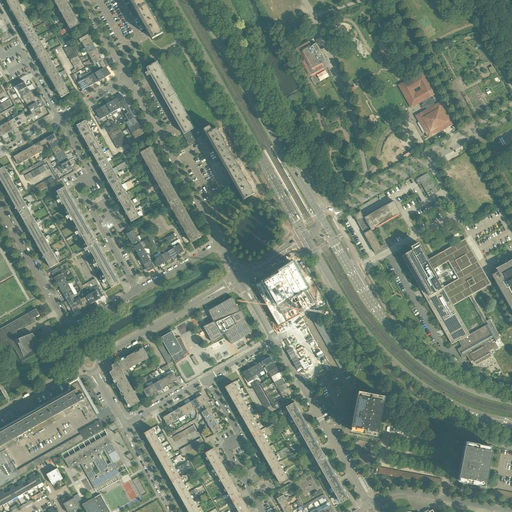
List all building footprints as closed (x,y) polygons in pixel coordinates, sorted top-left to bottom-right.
[(12,11),(16,18),(24,13),(20,6),(21,6),(19,3),(16,0),(9,0),(7,1),(11,9),(10,9),(11,10),(12,11)] [(53,0),(56,3),(60,10),(64,18),(70,29),(80,24),(76,16),(67,1),(66,0),(53,0)] [(131,0),(135,7),(148,29),(147,30),(149,33),(150,32),(153,38),(163,33),(144,0),(131,0)] [(21,27),(25,34),(33,29),(29,22),(30,22),(28,19),(24,13),(16,18),(20,24),(19,25),(20,26),(21,27)] [(33,29),(25,34),(27,37),(28,40),(29,40),(28,40),(29,42),(30,43),(32,46),(34,50),(42,45),(40,41),(38,38),(39,38),(38,37),(37,35),(33,29)] [(82,42),(85,48),(93,43),(93,44),(93,43),(92,43),(90,38),(89,38),(88,35),(88,34),(79,39),(81,43),(82,42)] [(296,49),(310,75),(324,68),(322,64),(321,64),(322,63),(323,63),(326,61),(322,54),(316,43),(312,45),(313,45),(311,46),(309,42),(296,49)] [(85,48),(88,54),(96,49),(96,48),(93,43),(85,48)] [(39,59),(43,66),(51,61),(48,54),(46,51),(46,52),(42,45),(34,50),(38,57),(38,58),(39,59)] [(88,54),(91,59),(99,54),(96,49),(88,54)] [(94,65),(99,62),(102,60),(99,55),(99,54),(91,59),(94,65)] [(80,66),(75,69),(77,71),(84,67),(79,58),(76,59),(77,61),(79,64),(80,66)] [(99,68),(100,70),(105,78),(105,77),(106,77),(110,75),(110,74),(102,60),(99,62),(102,67),(99,68)] [(48,75),(52,82),(60,77),(58,73),(57,70),(55,67),(51,61),(43,66),(47,72),(47,73),(47,74),(48,75)] [(153,77),(169,105),(176,119),(180,124),(185,133),(184,134),(189,143),(200,137),(198,134),(204,131),(206,135),(206,134),(207,134),(209,137),(239,190),(238,191),(239,193),(241,193),(244,199),(254,194),(217,128),(212,131),(211,130),(211,129),(209,126),(206,121),(196,127),(194,128),(157,62),(148,67),(150,71),(148,72),(145,73),(147,76),(149,79),(153,77)] [(321,81),(329,76),(325,69),(317,75),(321,81)] [(100,70),(95,73),(99,81),(105,78),(100,70)] [(411,109),(422,102),(421,101),(415,104),(403,84),(407,82),(407,83),(416,78),(416,77),(423,72),(434,93),(429,96),(430,98),(437,94),(423,71),(398,85),(411,109)] [(422,102),(423,104),(421,105),(422,107),(423,108),(425,107),(426,110),(427,110),(427,111),(430,109),(432,114),(420,121),(425,130),(428,128),(432,135),(442,129),(439,124),(449,119),(440,103),(435,106),(434,105),(433,103),(435,101),(434,100),(433,98),(431,99),(430,98),(429,96),(434,93),(423,72),(416,77),(416,78),(407,83),(407,82),(403,84),(415,104),(421,101),(422,102)] [(95,73),(89,76),(94,84),(99,81),(95,73)] [(89,76),(84,79),(88,87),(93,84),(94,84),(89,76)] [(60,77),(52,82),(56,88),(56,90),(57,91),(61,98),(69,93),(66,86),(64,83),(60,77)] [(17,86),(20,91),(28,87),(27,87),(24,82),(22,83),(21,79),(15,83),(16,86),(17,86)] [(88,87),(84,79),(78,82),(82,90),(83,90),(88,87)] [(20,91),(22,97),(30,92),(28,89),(27,87),(28,87),(20,91)] [(22,97),(25,102),(33,97),(30,92),(31,92),(30,92),(22,97)] [(124,106),(126,110),(129,108),(124,99),(122,95),(121,96),(122,96),(119,97),(117,98),(121,107),(124,106)] [(25,102),(28,107),(36,103),(36,102),(33,98),(34,97),(33,97),(25,102)] [(116,110),(121,107),(117,98),(115,100),(112,101),(111,101),(116,110)] [(111,113),(116,110),(111,101),(110,102),(107,104),(106,104),(111,113)] [(427,110),(426,110),(415,116),(428,139),(453,125),(441,102),(434,105),(435,106),(440,103),(449,119),(439,124),(442,129),(432,135),(428,128),(425,130),(420,121),(432,114),(430,109),(427,111),(427,110)] [(31,112),(39,108),(39,107),(39,108),(36,103),(28,107),(31,112)] [(111,113),(106,104),(104,106),(101,107),(106,116),(107,119),(112,116),(111,113)] [(101,119),(106,116),(101,107),(99,109),(96,110),(95,110),(97,114),(98,115),(100,119),(101,119)] [(32,114),(29,116),(31,119),(42,113),(39,108),(31,112),(32,114)] [(124,119),(126,123),(135,118),(134,117),(133,115),(133,114),(129,108),(126,110),(128,113),(125,114),(125,115),(125,116),(126,118),(124,119)] [(18,114),(19,116),(23,124),(28,121),(29,121),(28,121),(31,119),(29,116),(26,118),(23,111),(18,114)] [(19,116),(14,119),(18,127),(23,124),(19,116)] [(126,123),(129,128),(138,123),(137,123),(136,120),(135,118),(126,123)] [(14,119),(8,122),(13,130),(16,128),(18,127),(14,119)] [(109,183),(113,190),(117,196),(118,198),(118,199),(119,199),(126,212),(126,213),(127,214),(127,215),(131,222),(140,217),(127,194),(125,191),(118,178),(116,175),(109,162),(107,159),(100,146),(98,143),(91,131),(91,130),(89,127),(85,121),(77,126),(81,133),(81,134),(82,135),(90,149),(90,150),(91,151),(99,164),(99,166),(100,167),(108,181),(108,182),(109,183)] [(8,122),(3,125),(8,133),(7,133),(12,130),(13,130),(8,122)] [(130,134),(132,133),(141,128),(140,128),(139,125),(138,123),(129,128),(127,129),(130,134)] [(141,128),(132,133),(135,139),(140,136),(141,136),(141,135),(144,134),(144,133),(143,133),(142,130),(141,128)] [(109,135),(111,138),(117,134),(121,132),(119,129),(115,132),(109,135)] [(48,142),(49,144),(57,139),(54,134),(43,140),(45,143),(48,142)] [(112,140),(113,142),(119,139),(119,138),(123,136),(122,134),(118,136),(112,140)] [(119,138),(119,139),(120,140),(122,139),(125,144),(127,143),(123,136),(119,138)] [(318,138),(316,140),(311,142),(316,150),(323,146),(318,138)] [(49,144),(52,149),(60,144),(57,140),(57,139),(49,144)] [(44,144),(45,143),(43,140),(40,142),(40,141),(40,142),(35,145),(39,153),(46,149),(44,144)] [(34,156),(39,153),(35,145),(35,144),(34,145),(35,145),(30,148),(34,156)] [(52,149),(55,154),(63,150),(63,149),(63,150),(62,148),(60,145),(60,144),(52,149)] [(29,159),(34,156),(30,148),(30,147),(29,148),(25,151),(29,159)] [(171,185),(163,171),(162,169),(154,154),(150,147),(140,153),(143,157),(147,164),(151,172),(155,179),(160,187),(164,194),(166,198),(167,200),(191,242),(200,236),(196,229),(188,214),(180,200),(179,199),(171,185)] [(24,161),(29,159),(25,151),(24,151),(24,150),(24,151),(23,152),(19,154),(19,153),(24,161)] [(55,154),(58,160),(66,155),(63,150),(55,154)] [(19,164),(24,161),(19,153),(19,154),(14,157),(16,161),(17,162),(18,165),(19,165),(19,164)] [(55,161),(58,166),(69,160),(66,155),(58,160),(55,161)] [(69,160),(58,166),(58,167),(60,172),(61,172),(61,171),(63,174),(73,169),(71,166),(72,166),(72,165),(69,160)] [(28,229),(30,232),(36,242),(37,244),(37,245),(45,258),(46,259),(46,261),(50,268),(59,263),(55,256),(59,254),(57,251),(54,253),(53,253),(46,240),(50,238),(48,235),(45,237),(44,237),(37,224),(41,222),(39,219),(36,222),(35,221),(28,208),(31,206),(30,203),(26,205),(19,192),(23,190),(21,187),(17,190),(17,189),(10,176),(14,174),(12,171),(8,174),(8,173),(4,167),(0,169),(0,178),(0,180),(1,181),(9,194),(9,196),(10,197),(18,210),(18,212),(19,213),(27,226),(28,228),(28,229)] [(430,174),(429,176),(427,173),(415,180),(418,185),(421,184),(429,197),(438,192),(435,187),(436,187),(436,186),(435,187),(430,178),(432,177),(430,174)] [(106,278),(102,281),(104,283),(107,281),(108,281),(111,288),(120,283),(116,276),(115,275),(115,273),(114,273),(107,260),(106,259),(106,257),(105,258),(105,257),(98,244),(97,243),(97,242),(96,242),(89,228),(88,227),(87,225),(80,212),(79,211),(78,209),(78,210),(78,209),(71,196),(70,195),(69,194),(65,187),(57,191),(61,198),(60,198),(61,198),(57,201),(58,203),(62,201),(69,214),(70,214),(66,217),(67,219),(71,217),(79,230),(78,230),(79,230),(75,232),(76,235),(80,233),(88,246),(84,249),(85,250),(85,251),(89,249),(97,262),(93,265),(94,267),(98,265),(99,265),(106,278)] [(384,245),(381,246),(379,247),(370,230),(399,214),(392,202),(364,218),(360,211),(354,215),(358,221),(357,222),(375,253),(382,249),(385,247),(384,245)] [(452,236),(459,232),(458,230),(457,228),(457,227),(449,231),(452,236)] [(130,240),(130,241),(137,237),(133,231),(127,234),(130,240)] [(133,246),(134,247),(140,243),(137,237),(130,241),(134,246),(133,246)] [(419,246),(418,243),(417,243),(410,247),(411,247),(412,250),(406,253),(414,268),(410,270),(420,289),(452,344),(458,340),(462,347),(463,346),(468,355),(467,355),(470,362),(473,360),(475,362),(475,363),(490,354),(488,351),(494,348),(495,350),(498,348),(494,341),(499,337),(500,338),(500,337),(490,319),(486,321),(471,295),(474,293),(473,292),(486,285),(487,286),(495,282),(511,311),(511,259),(507,262),(507,263),(506,263),(495,269),(496,269),(496,270),(494,271),(495,273),(491,275),(493,278),(490,280),(491,281),(489,282),(465,239),(453,245),(453,244),(445,249),(446,250),(426,261),(424,257),(421,252),(418,247),(419,246)] [(140,243),(134,247),(137,252),(137,253),(144,249),(146,247),(143,242),(140,243)] [(172,245),(174,248),(178,255),(184,251),(180,245),(179,243),(175,245),(174,243),(172,245)] [(174,248),(168,252),(171,258),(172,258),(177,255),(178,255),(174,248)] [(140,259),(147,255),(144,249),(137,253),(140,259)] [(168,252),(161,255),(165,262),(166,262),(165,262),(171,258),(171,259),(171,258),(168,252)] [(144,265),(150,261),(147,255),(140,259),(141,259),(144,265)] [(155,259),(156,260),(159,265),(165,262),(161,255),(155,259)] [(150,261),(144,265),(148,272),(154,268),(151,263),(150,261)] [(264,279),(255,284),(278,326),(293,318),(310,308),(317,304),(293,263),(264,279)] [(57,283),(65,278),(67,277),(62,268),(52,274),(57,283)] [(60,288),(68,284),(65,278),(57,283),(60,288)] [(63,294),(63,293),(71,289),(68,284),(60,288),(63,293),(63,294)] [(68,302),(72,300),(70,297),(74,294),(71,289),(63,293),(66,298),(66,299),(67,301),(68,302)] [(96,290),(91,293),(95,301),(99,299),(99,300),(101,299),(101,298),(96,290)] [(91,293),(86,296),(90,304),(94,302),(94,303),(96,302),(95,301),(91,293)] [(86,296),(80,299),(85,307),(89,305),(90,305),(90,304),(86,296)] [(241,310),(240,311),(232,297),(218,305),(218,306),(216,307),(216,306),(208,311),(213,322),(203,326),(212,342),(224,334),(231,344),(241,338),(243,336),(243,337),(252,332),(244,319),(245,318),(241,310)] [(80,299),(75,302),(80,310),(83,308),(83,309),(85,308),(85,307),(80,299)] [(72,300),(68,302),(70,306),(74,313),(78,311),(80,310),(75,302),(73,303),(72,300)] [(32,319),(39,315),(36,309),(0,328),(0,346),(2,350),(13,345),(22,362),(40,352),(37,347),(41,344),(40,344),(32,333),(29,334),(29,335),(30,335),(29,335),(29,334),(27,335),(27,336),(27,335),(27,336),(26,335),(24,336),(24,337),(24,336),(25,337),(24,337),(24,336),(22,337),(22,338),(22,337),(22,338),(21,337),(19,338),(20,339),(19,339),(19,338),(18,339),(14,330),(15,330),(16,331),(33,321),(32,319)] [(161,338),(176,364),(187,357),(185,355),(189,352),(185,347),(180,337),(176,339),(172,331),(161,338)] [(124,358),(112,365),(111,365),(113,368),(112,370),(110,372),(121,392),(122,391),(125,397),(124,397),(128,404),(129,404),(131,407),(138,402),(121,371),(122,370),(122,371),(148,356),(143,347),(139,350),(140,351),(134,354),(134,353),(127,357),(127,358),(125,359),(124,358)] [(489,366),(489,365),(493,364),(494,365),(492,366),(493,370),(499,368),(496,361),(494,361),(493,358),(492,358),(492,356),(484,359),(487,366),(489,366)] [(264,365),(265,367),(273,362),(273,361),(270,357),(259,363),(261,367),(264,365)] [(265,367),(268,372),(276,368),(276,367),(273,362),(265,367)] [(263,371),(261,367),(259,363),(258,364),(254,366),(253,366),(258,374),(259,377),(262,376),(260,373),(263,371)] [(253,377),(258,374),(253,366),(253,367),(248,369),(253,377)] [(268,372),(271,377),(279,373),(279,372),(276,368),(268,372)] [(254,379),(253,377),(248,369),(247,369),(248,370),(243,372),(247,380),(248,382),(254,379)] [(166,373),(168,376),(172,383),(177,380),(173,373),(172,370),(166,373)] [(274,382),(282,378),(282,377),(279,373),(271,377),(274,382)] [(168,376),(163,378),(167,386),(172,383),(168,376)] [(163,378),(158,381),(162,389),(167,386),(163,378)] [(274,382),(277,388),(285,383),(285,382),(282,378),(274,382)] [(158,381),(153,384),(157,392),(162,389),(158,381)] [(72,392),(0,433),(0,440),(5,449),(79,408),(81,411),(82,410),(88,420),(96,415),(93,411),(91,406),(88,402),(86,397),(83,393),(77,382),(72,385),(72,392)] [(266,460),(274,473),(274,474),(275,476),(279,483),(288,478),(284,472),(282,469),(275,456),(273,452),(270,446),(266,440),(264,437),(257,424),(255,420),(248,408),(246,405),(240,394),(243,393),(241,389),(238,390),(237,389),(233,382),(225,387),(229,394),(230,396),(238,410),(239,412),(247,426),(248,428),(256,442),(257,444),(265,458),(266,460)] [(277,388),(280,393),(288,388),(288,387),(288,388),(285,383),(277,388)] [(153,384),(148,387),(152,394),(157,392),(153,384)] [(152,394),(148,387),(143,390),(147,397),(152,394)] [(288,388),(280,393),(283,398),(288,395),(288,396),(289,395),(291,394),(288,388)] [(357,391),(350,430),(377,435),(385,396),(357,391)] [(204,405),(206,409),(209,408),(207,404),(202,395),(196,398),(201,406),(204,405)] [(195,409),(201,406),(196,398),(191,401),(195,409)] [(274,401),(271,403),(272,405),(275,409),(283,404),(281,399),(275,402),(274,401)] [(190,413),(195,409),(191,401),(185,405),(190,413)] [(318,464),(322,471),(326,477),(327,480),(335,493),(336,496),(337,496),(340,503),(349,498),(345,491),(344,489),(343,489),(336,475),(335,473),(334,473),(327,459),(325,457),(318,443),(316,441),(309,427),(307,425),(300,411),(298,409),(294,402),(286,407),(289,413),(291,417),(299,429),(298,429),(300,433),(308,445),(307,445),(309,448),(317,461),(317,462),(318,465),(318,464)] [(184,416),(190,413),(185,405),(180,408),(184,416)] [(179,419),(184,416),(180,408),(174,411),(179,419)] [(201,412),(204,418),(212,413),(209,408),(206,409),(201,412)] [(179,421),(179,419),(174,411),(169,414),(173,422),(174,424),(179,421)] [(204,418),(208,423),(215,419),(212,413),(204,418)] [(167,425),(173,422),(169,414),(163,417),(167,425)] [(208,423),(211,429),(219,425),(215,419),(208,423)] [(99,420),(89,426),(93,434),(103,428),(101,425),(99,421),(99,420)] [(219,425),(211,429),(214,435),(222,430),(219,425)] [(89,426),(84,429),(89,436),(93,434),(89,426)] [(185,506),(186,506),(188,511),(200,511),(194,502),(192,499),(185,486),(185,485),(183,482),(176,469),(175,467),(174,466),(173,465),(173,464),(171,460),(167,453),(165,450),(158,438),(158,437),(157,436),(156,434),(152,428),(144,433),(148,440),(149,442),(157,456),(158,458),(166,471),(166,472),(167,474),(175,488),(176,490),(184,503),(184,504),(185,506)] [(79,431),(81,434),(84,439),(89,436),(84,429),(79,431)] [(113,470),(123,464),(107,435),(106,435),(107,435),(65,459),(65,458),(64,459),(70,469),(71,469),(81,463),(84,468),(95,489),(96,489),(95,488),(116,477),(117,476),(113,470)] [(5,449),(0,440),(0,486),(20,475),(5,449)] [(466,458),(462,457),(457,480),(485,485),(492,447),(465,442),(463,452),(467,453),(466,458)] [(210,462),(214,469),(222,464),(219,457),(217,455),(213,448),(205,453),(209,459),(208,459),(210,462)] [(219,478),(223,485),(231,480),(228,473),(226,471),(222,464),(214,469),(218,475),(217,475),(219,478)] [(47,474),(53,485),(56,483),(56,482),(59,480),(59,481),(63,479),(57,468),(47,474)] [(33,473),(31,475),(37,485),(42,482),(38,475),(35,477),(33,473)] [(31,479),(28,481),(32,488),(37,485),(31,475),(29,476),(31,479)] [(21,480),(27,491),(29,494),(34,491),(32,488),(28,481),(25,482),(23,479),(21,480)] [(21,485),(18,486),(22,494),(27,491),(21,480),(19,482),(21,485)] [(228,494),(232,501),(241,496),(237,489),(235,487),(231,480),(223,485),(227,491),(228,494)] [(292,490),(294,494),(296,493),(294,489),(291,483),(288,485),(291,490),(292,490)] [(14,485),(11,486),(17,497),(22,494),(18,486),(15,488),(14,485)] [(11,491),(8,492),(12,500),(17,497),(11,486),(9,487),(11,491)] [(3,490),(1,492),(7,502),(12,500),(8,492),(5,494),(3,490)] [(83,502),(78,494),(74,496),(79,505),(83,502)] [(87,511),(110,511),(105,502),(100,494),(83,504),(87,511)] [(277,498),(280,504),(290,499),(288,496),(285,497),(283,495),(277,498)] [(238,510),(238,511),(249,511),(250,511),(246,505),(245,503),(244,503),(241,496),(232,501),(236,507),(237,510),(238,510)] [(63,503),(68,511),(72,511),(73,511),(72,511),(76,509),(76,510),(80,508),(74,498),(63,503)] [(280,504),(283,510),(290,506),(288,503),(291,501),(290,499),(280,504)]
